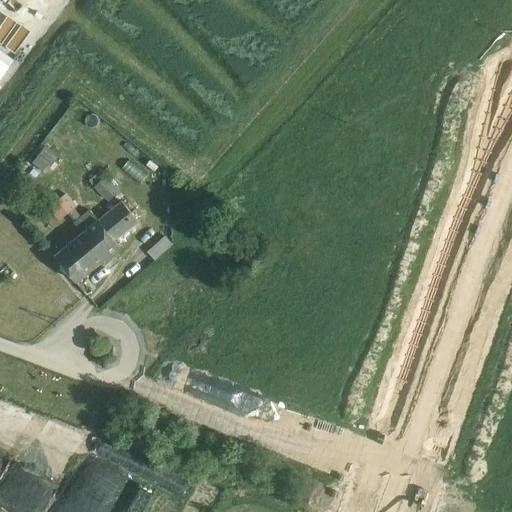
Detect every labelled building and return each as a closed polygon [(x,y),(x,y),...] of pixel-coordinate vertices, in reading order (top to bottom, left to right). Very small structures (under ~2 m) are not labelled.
[(119,190),(105,176),(95,186),(110,200),(119,190)] [(67,191),(48,206),(58,219),(77,204),(67,191)] [(123,201),(99,220),(116,240),(139,221),(123,201)] [(81,234),(99,220),(89,207),(71,222),(81,234)] [(81,234),(55,255),(76,281),(120,245),(116,240),(99,220),(81,234)] [(172,245),(164,235),(145,250),(153,260),(172,245)] [(8,265),(0,271),(10,282),(18,275),(8,265)] [(0,511),(38,511),(57,477),(24,460),(0,504),(0,511)]
